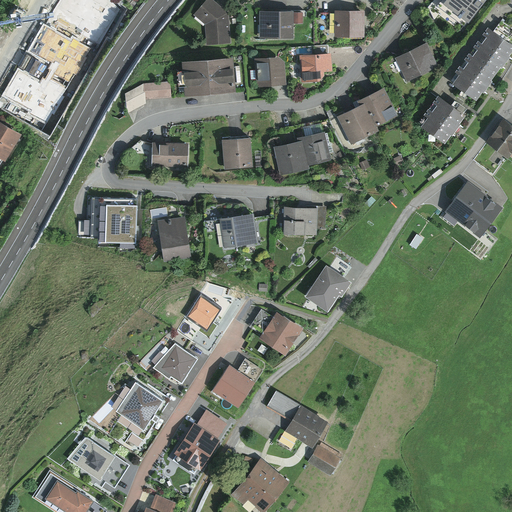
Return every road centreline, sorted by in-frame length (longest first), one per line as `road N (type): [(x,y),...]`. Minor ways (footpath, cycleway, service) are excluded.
road 1 (residential): [(415,0),(347,79),(316,100),(172,115),(138,128),(109,159),(120,183),(323,194)]
road 2 (residential): [(206,477),(267,385),(331,324),(413,206),(472,156),(511,96)]
road 3 (primary): [(162,0),(120,56),(0,273)]
road 4 (residential): [(128,511),(153,453),(255,300)]
